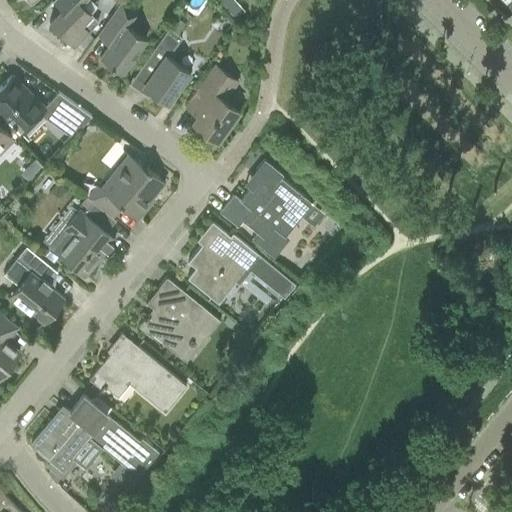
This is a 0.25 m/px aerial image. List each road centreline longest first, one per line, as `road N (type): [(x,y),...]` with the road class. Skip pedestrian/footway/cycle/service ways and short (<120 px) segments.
road 1 (residential): [(204,180),(0,434)]
road 2 (residential): [(204,180),(3,35)]
road 3 (residential): [(433,511),(511,415)]
